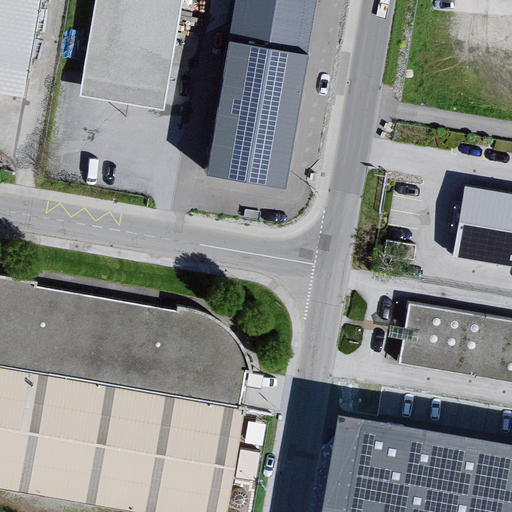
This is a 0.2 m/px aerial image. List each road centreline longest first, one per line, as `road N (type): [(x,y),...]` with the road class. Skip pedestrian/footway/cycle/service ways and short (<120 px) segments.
road 1 (residential): [(0,207),(335,265)]
road 2 (residential): [(380,0),(335,265)]
road 3 (residential): [(335,265),(293,511)]
road 4 (unknown): [(57,0),(24,212)]
